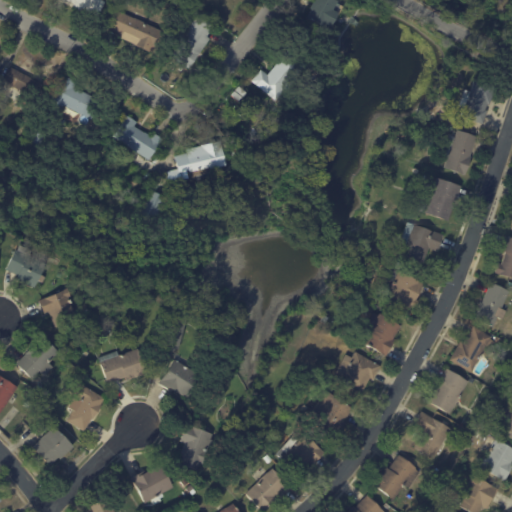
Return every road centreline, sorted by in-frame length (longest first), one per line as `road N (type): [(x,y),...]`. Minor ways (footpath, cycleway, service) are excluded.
road 1 (residential): [(0,443),(50,511),(311,505),(371,434),(432,328),(511,116)]
road 2 (residential): [(0,5),(179,108),(198,96),(273,0)]
road 3 (tertiary): [(400,0),(511,54)]
road 4 (residential): [(49,508),(140,425)]
